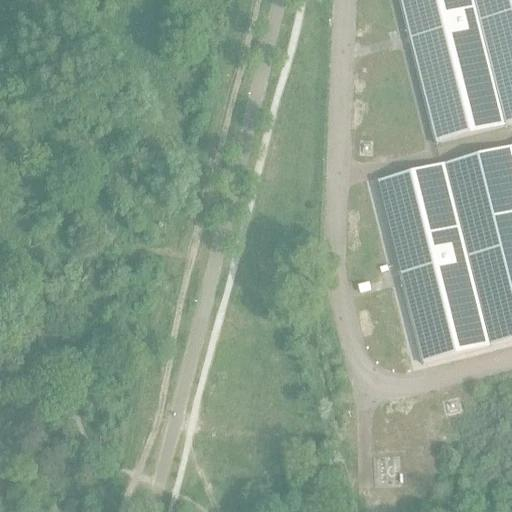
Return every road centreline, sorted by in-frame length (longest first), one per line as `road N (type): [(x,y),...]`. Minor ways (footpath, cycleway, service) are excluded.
road 1 (unknown): [(248,0),(147,373),(119,511)]
road 2 (track): [(343,179),(511,136)]
